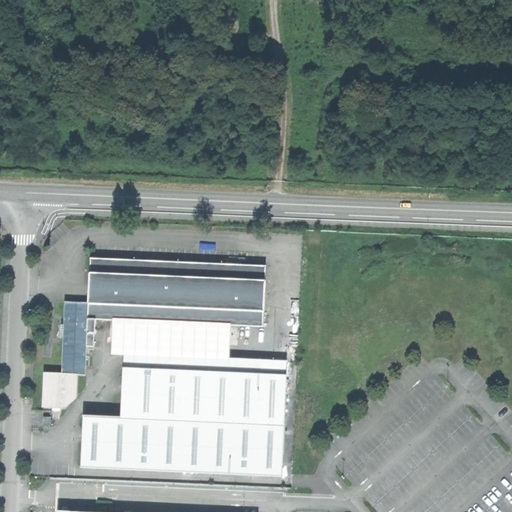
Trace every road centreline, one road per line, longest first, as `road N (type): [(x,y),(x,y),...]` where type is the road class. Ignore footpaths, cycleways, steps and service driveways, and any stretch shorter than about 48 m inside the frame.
road 1 (primary): [(25,192),(511,213)]
road 2 (unclassified): [(25,192),(9,511)]
road 3 (unknown): [(347,502),(326,474),(339,454),(430,374),(450,372),(470,392)]
road 4 (unknown): [(511,437),(470,392),(347,502)]
road 5 (unknown): [(12,447),(46,450),(68,440),(103,378),(104,353)]
road 6 (unknown): [(403,511),(500,424)]
